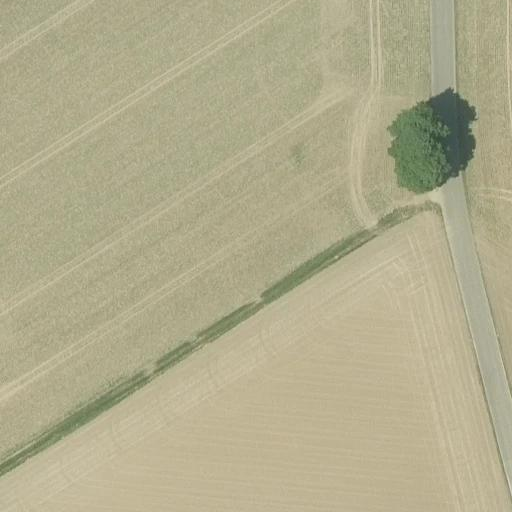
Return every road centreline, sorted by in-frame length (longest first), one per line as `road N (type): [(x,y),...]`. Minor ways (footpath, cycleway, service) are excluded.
road 1 (track): [(452,185),(0,471)]
road 2 (unclassified): [(511,460),(452,185),(442,0)]
